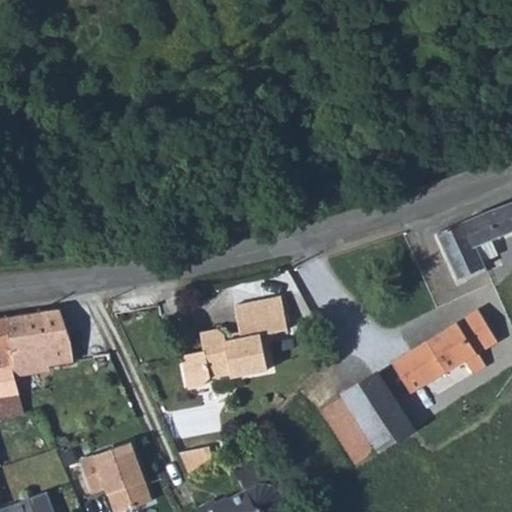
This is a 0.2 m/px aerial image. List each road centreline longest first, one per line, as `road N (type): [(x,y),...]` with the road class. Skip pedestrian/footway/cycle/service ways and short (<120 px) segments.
road 1 (tertiary): [(0,292),(125,276),(434,202),(511,174)]
road 2 (unknown): [(125,276),(224,473)]
